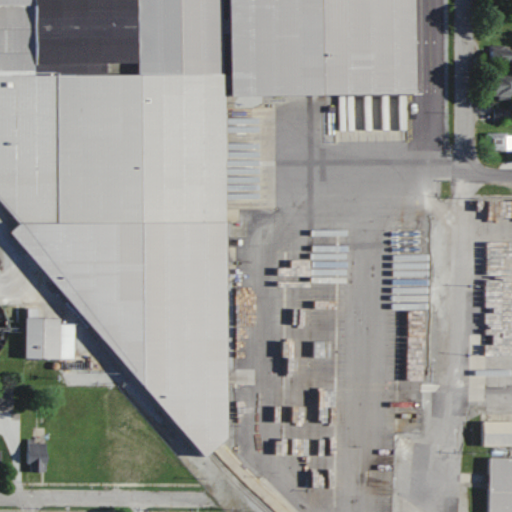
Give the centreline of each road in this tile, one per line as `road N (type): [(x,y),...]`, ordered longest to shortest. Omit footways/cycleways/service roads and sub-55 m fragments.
road 1 (residential): [(211,497),(0,496)]
road 2 (residential): [(466,0),(465,171)]
